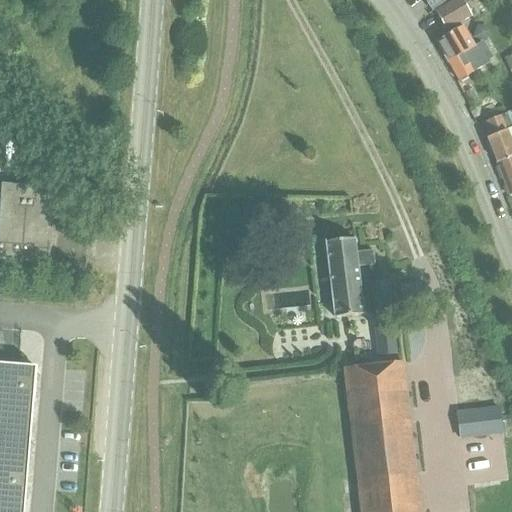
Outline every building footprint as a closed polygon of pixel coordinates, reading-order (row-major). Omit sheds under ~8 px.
[(426,0),(434,9),(446,0),(426,0)] [(455,0),(439,10),(451,30),(469,19),(462,6),(464,5),(461,0),(455,0)] [(482,44),(476,48),(464,28),(437,43),(460,81),(490,63),(488,60),(491,59),(482,44)] [(488,125),(485,126),(489,134),(491,133),(493,138),(488,140),(498,164),(511,158),(511,112),(487,122),(488,125)] [(0,148),(0,160),(19,162),(20,150),(0,148)] [(511,158),(498,164),(510,196),(511,195),(511,158)] [(0,195),(0,260),(50,264),(55,189),(1,185),(0,195)] [(358,268),(376,266),(374,251),(356,254),(354,240),(327,243),(335,319),(364,315),(358,268)] [(371,285),(375,314),(393,312),(390,283),(371,285)] [(347,370),(363,511),(419,511),(402,363),(347,370)] [(0,511),(24,511),(36,369),(0,365),(0,511)] [(458,414),(461,440),(502,435),(499,409),(458,414)]
